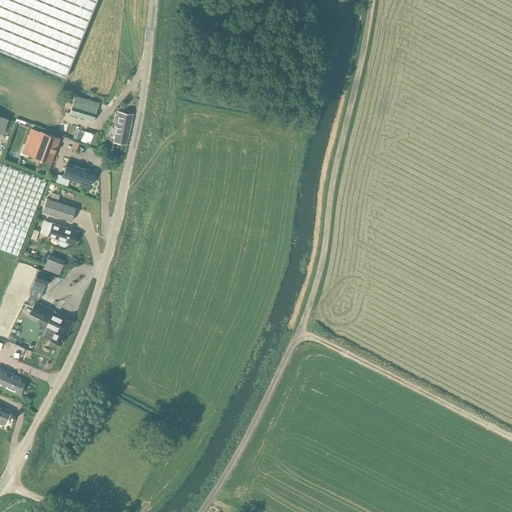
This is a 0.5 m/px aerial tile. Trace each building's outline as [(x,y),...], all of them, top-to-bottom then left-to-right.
[(0,0),(0,50),(66,77),(97,0),(0,0)] [(69,114),(93,121),(98,103),(75,96),(69,114)] [(113,141),(127,144),(132,119),(128,118),(128,114),(118,111),(115,126),(117,126),(113,141)] [(0,131),(4,133),(9,119),(0,115),(0,131)] [(21,153),(51,164),(60,139),(40,132),(40,133),(30,129),(21,153)] [(90,144),(93,134),(84,131),(81,141),(90,144)] [(0,249),(17,256),(47,182),(0,163),(0,249)] [(70,179),(89,186),(94,172),(68,163),(64,176),(58,174),(56,182),(67,186),(70,179)] [(42,211),(71,221),(76,208),(46,198),(42,211)] [(78,232),(52,223),(44,221),(40,233),(48,236),(60,240),(59,244),(60,246),(65,248),(67,247),(68,243),(74,244),(78,232)] [(42,269),(59,274),(63,260),(46,256),(42,269)] [(35,280),(47,284),(50,277),(38,273),(35,280)] [(73,322),(54,313),(55,311),(35,301),(29,314),(39,319),(38,322),(48,327),(44,336),(61,344),(73,322)] [(0,384),(19,394),(25,381),(0,369),(0,384)] [(0,422),(5,425),(11,411),(0,406),(0,422)]
